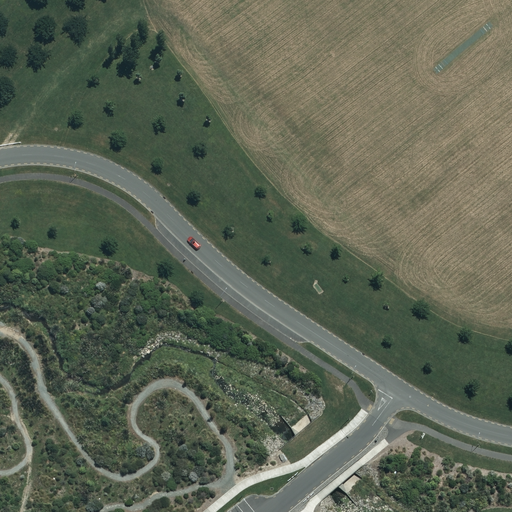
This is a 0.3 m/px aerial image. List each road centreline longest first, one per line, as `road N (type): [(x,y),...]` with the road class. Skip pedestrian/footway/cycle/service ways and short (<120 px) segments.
road 1 (residential): [(398,388),(256,294),(128,180),(57,155),(0,158)]
road 2 (residential): [(270,511),(364,434),(398,388)]
road 3 (residential): [(511,435),(458,421),(398,388)]
